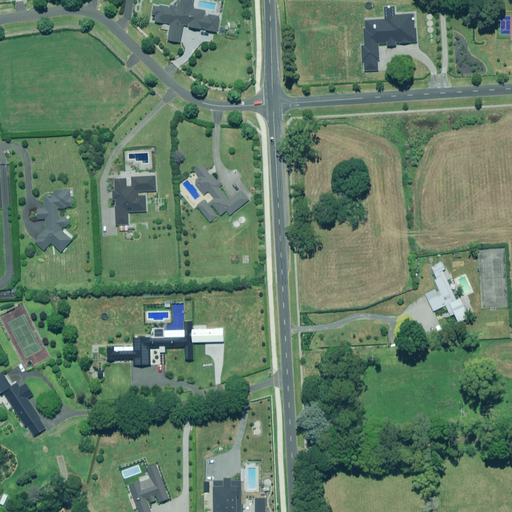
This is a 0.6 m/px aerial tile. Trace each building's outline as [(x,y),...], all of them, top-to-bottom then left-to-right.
[(193,0),(181,0),(180,7),(171,5),(171,8),(161,6),(161,7),(155,6),(153,15),(157,16),(156,22),(171,25),(168,41),(181,44),(184,26),(218,33),(221,17),(206,14),(206,11),(192,8),(193,0)] [(212,176),(202,164),(194,171),(200,177),(196,181),(199,185),(198,187),(205,195),(209,192),(215,199),(209,204),(205,200),(198,206),(211,223),(221,215),(222,216),(227,212),(231,216),(250,200),(242,190),(230,200),(220,188),(222,186),(213,175),(212,176)] [(156,192),(156,177),(132,177),(132,187),(127,187),(127,179),(115,179),(116,191),(113,191),(114,201),(115,201),(116,226),(129,225),(129,213),(147,212),(147,196),(139,196),(139,192),(156,192)] [(75,207),(72,189),(55,192),(55,195),(44,197),(46,209),(37,210),(39,221),(46,220),(47,229),(35,243),(45,251),(51,244),(62,253),(73,240),(61,230),(63,228),(70,227),(69,217),(60,218),(59,210),(75,207)] [(459,323),(469,319),(454,285),(451,287),(444,272),(447,270),(443,262),(432,267),(438,280),(435,281),(438,288),(425,294),(434,312),(447,306),(451,317),(455,315),(459,323)] [(196,337),(197,322),(186,322),(185,337),(166,337),(166,329),(154,329),(153,338),(134,338),(133,350),(115,350),(115,349),(107,349),(107,363),(117,364),(117,365),(151,366),(151,353),(166,353),(166,351),(186,352),(186,362),(198,363),(198,358),(195,358),(195,337),(196,337)] [(15,384),(6,372),(0,376),(0,390),(3,395),(4,394),(34,439),(47,430),(40,418),(41,418),(28,399),(34,395),(26,384),(21,388),(17,382),(15,384)]
